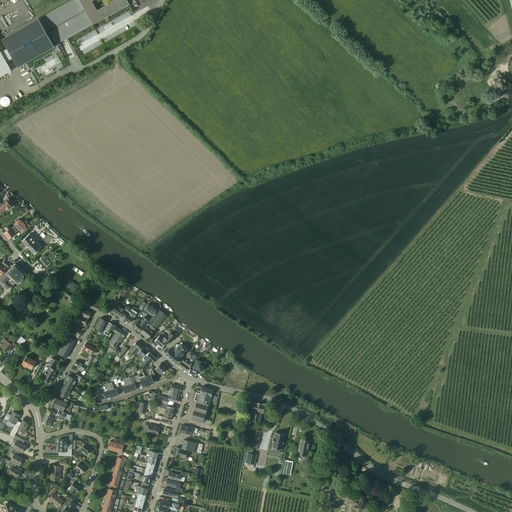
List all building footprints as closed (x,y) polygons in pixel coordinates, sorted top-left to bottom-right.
[(0,77),(94,25),(79,0),(72,0),(0,40),(0,77)] [(79,0),(93,24),(102,19),(129,4),(126,0),(79,0)] [(148,6),(143,10),(146,14),(151,11),(148,6)] [(494,80),(496,83),(493,85),(495,89),(498,87),(500,90),(501,90),(504,89),(504,88),(506,90),(511,87),(508,79),(505,81),(504,79),(503,79),(503,78),(503,79),(500,74),(497,76),(498,78),(494,80)] [(0,100),(0,103),(6,106),(10,100),(2,96),(0,100)] [(10,211),(10,210),(15,207),(10,200),(11,198),(9,195),(5,199),(6,200),(0,205),(0,211),(2,214),(6,210),(8,209),(10,211)] [(21,222),(15,227),(18,230),(19,230),(25,225),(21,222)] [(12,228),(11,227),(8,224),(4,228),(7,231),(4,233),(8,239),(18,230),(14,226),(12,228)] [(30,249),(38,242),(30,234),(22,241),(30,249)] [(0,279),(6,273),(4,271),(10,264),(5,259),(2,263),(0,261),(0,279)] [(0,279),(0,280),(4,283),(5,282),(5,283),(10,278),(11,279),(11,278),(17,283),(22,278),(26,273),(15,263),(6,273),(0,279)] [(132,309),(132,308),(127,305),(123,303),(125,300),(119,296),(115,302),(121,305),(120,306),(120,307),(124,310),(123,311),(127,314),(124,319),(130,323),(134,318),(128,314),(132,309)] [(120,307),(120,306),(114,302),(113,305),(114,306),(111,311),(124,319),(127,314),(123,311),(124,310),(120,307)] [(153,316),(157,310),(149,304),(144,310),(153,316)] [(137,312),(137,311),(137,309),(135,307),(132,308),(132,309),(128,314),(134,318),(137,312)] [(85,326),(91,313),(83,309),(77,322),(85,326)] [(148,338),(153,332),(166,316),(159,309),(146,326),(140,332),(148,338)] [(140,332),(149,321),(144,317),(140,323),(138,321),(134,326),(140,332)] [(101,334),(107,321),(100,318),(94,330),(101,334)] [(112,333),(115,326),(109,322),(105,329),(104,331),(103,331),(101,334),(109,338),(112,333)] [(78,338),(83,330),(75,325),(70,334),(78,338)] [(110,343),(112,344),(117,347),(126,333),(116,326),(114,330),(116,332),(110,343)] [(173,333),(168,340),(170,342),(172,344),(178,337),(173,333)] [(21,336),(17,342),(22,346),(26,340),(21,336)] [(65,358),(74,340),(67,336),(57,354),(65,358)] [(170,342),(168,340),(166,339),(165,341),(161,338),(157,343),(164,349),(170,342)] [(13,349),(16,345),(11,341),(10,343),(4,339),(0,344),(0,347),(6,352),(10,347),(13,349)] [(135,355),(143,346),(137,341),(129,350),(135,355)] [(94,354),(96,349),(86,343),(83,348),(94,354)] [(170,349),(166,354),(176,363),(180,359),(188,350),(180,344),(173,352),(170,349)] [(141,354),(144,356),(149,351),(143,346),(137,352),(140,355),(141,354)] [(185,358),(179,366),(183,369),(189,361),(194,354),(190,351),(186,355),(187,356),(185,358)] [(150,352),(141,361),(147,367),(156,358),(150,352)] [(189,361),(183,369),(186,371),(192,364),(191,363),(193,361),(194,361),(197,357),(194,354),(189,361)] [(91,363),(94,358),(93,358),(94,357),(92,355),(91,356),(87,362),(86,361),(84,364),(89,367),(91,363)] [(36,365),(37,362),(26,356),(22,363),(32,369),(34,364),(36,365)] [(56,371),(53,369),(53,368),(52,368),(51,367),(52,366),(53,367),(54,366),(53,366),(56,361),(57,361),(51,358),(48,364),(48,363),(48,364),(50,365),(49,367),(48,366),(48,367),(49,367),(46,371),(44,374),(42,378),(42,379),(45,380),(45,381),(46,381),(50,383),(50,382),(56,371)] [(190,369),(189,373),(195,375),(198,370),(201,371),(204,366),(200,365),(201,361),(197,359),(192,370),(190,369)] [(86,371),(88,367),(76,360),(74,365),(80,368),(79,370),(82,372),(83,370),(86,371)] [(155,368),(158,371),(159,370),(162,373),(166,368),(161,362),(155,368)] [(149,371),(150,375),(145,377),(148,385),(154,383),(151,376),(154,375),(152,370),(149,371)] [(74,375),(73,378),(68,375),(66,378),(67,378),(65,380),(74,385),(76,380),(79,382),(81,379),(74,375)] [(140,381),(143,387),(148,385),(145,377),(140,379),(139,375),(135,376),(137,382),(140,381)] [(126,378),(131,391),(137,389),(135,383),(132,384),(130,377),(126,378)] [(122,387),(125,393),(131,391),(126,378),(123,379),(125,386),(122,387)] [(63,385),(71,390),(74,385),(65,380),(64,382),(62,385),(63,385)] [(108,383),(112,397),(118,395),(116,388),(114,389),(112,382),(108,383)] [(156,402),(160,403),(160,402),(167,404),(168,399),(178,402),(179,397),(178,397),(180,391),(182,385),(173,382),(171,389),(170,388),(170,391),(170,392),(169,397),(157,394),(156,402)] [(104,392),(106,399),(112,397),(108,383),(105,384),(107,391),(104,392)] [(70,396),(68,395),(71,390),(63,385),(61,387),(59,390),(64,393),(62,396),(69,399),(70,396)] [(197,401),(201,403),(202,399),(203,399),(204,396),(205,396),(207,388),(202,386),(200,390),(197,389),(197,391),(194,390),(191,399),(197,401)] [(207,388),(205,396),(202,403),(208,405),(213,390),(207,388)] [(148,400),(152,400),(156,400),(156,391),(149,390),(148,396),(144,395),(144,399),(149,399),(148,400)] [(191,419),(202,422),(203,423),(204,418),(208,405),(202,403),(205,396),(204,396),(203,399),(202,399),(201,403),(197,401),(191,419)] [(63,411),(67,403),(54,397),(50,405),(63,411)] [(81,412),(82,408),(87,409),(88,409),(88,408),(90,408),(90,405),(75,401),(74,406),(76,406),(75,410),(81,412)] [(140,402),(138,412),(146,413),(147,403),(145,403),(146,401),(143,401),(142,402),(140,402)] [(167,405),(167,404),(160,402),(160,403),(159,407),(166,409),(163,417),(171,419),(174,407),(167,405)] [(260,423),(262,412),(263,413),(265,404),(253,402),(251,410),(252,410),(250,421),(260,423)] [(8,421),(15,424),(20,415),(13,412),(10,418),(6,415),(3,422),(7,424),(8,421)] [(62,417),(65,418),(67,413),(64,412),(62,415),(59,414),(57,419),(58,419),(61,420),(62,417)] [(50,427),(54,418),(58,420),(58,419),(57,419),(59,414),(57,413),(57,414),(56,414),(55,416),(54,415),(53,417),(45,413),(42,419),(44,420),(42,423),(50,427)] [(19,426),(15,424),(10,434),(14,437),(15,435),(18,429),(25,433),(29,424),(22,420),(19,426)] [(147,432),(158,435),(160,427),(149,424),(149,425),(145,424),(143,430),(147,431),(147,432)] [(197,432),(197,428),(182,425),(180,432),(191,434),(192,432),(197,432)] [(258,446),(261,430),(253,429),(250,444),(251,444),(250,447),(257,449),(258,445),(258,446)] [(275,432),(274,438),(273,441),(272,447),(281,449),(283,443),(283,444),(284,440),(283,440),(285,434),(275,432)] [(26,447),(25,446),(19,443),(21,439),(15,435),(14,437),(13,439),(14,440),(10,447),(13,448),(19,452),(21,453),(23,450),(24,450),(25,450),(26,450),(26,449),(26,448),(26,447)] [(64,456),(71,456),(72,448),(67,448),(67,439),(59,439),(59,440),(58,440),(57,443),(58,443),(58,451),(64,451),(64,456)] [(307,456),(310,441),(300,439),(297,454),(307,456)] [(182,448),(197,452),(201,453),(202,450),(203,445),(184,440),(182,448)] [(114,451),(117,443),(110,441),(108,449),(114,451)] [(89,452),(91,449),(85,443),(80,448),(87,454),(88,454),(89,452)] [(117,443),(114,451),(121,452),(123,444),(117,443)] [(173,455),(180,457),(185,458),(187,458),(189,451),(182,449),(175,447),(173,455)] [(14,454),(10,461),(17,465),(17,464),(19,466),(23,459),(17,456),(19,452),(13,448),(10,452),(14,454)] [(148,450),(147,453),(150,454),(149,457),(156,459),(158,453),(151,451),(148,450)] [(248,452),(246,463),(254,464),(256,454),(248,452)] [(116,464),(123,466),(125,457),(122,456),(122,458),(118,457),(116,464)] [(145,459),(148,459),(147,463),(154,464),(156,459),(149,457),(146,456),(145,459)] [(17,465),(10,461),(6,459),(5,461),(9,463),(8,465),(10,466),(8,469),(10,470),(8,474),(17,478),(20,472),(15,468),(17,465)] [(78,474),(80,472),(81,473),(86,468),(80,462),(73,470),(78,474)] [(114,470),(121,472),(123,466),(116,464),(114,470)] [(60,476),(61,466),(53,465),(52,474),(51,474),(51,479),(54,479),(54,480),(55,480),(59,480),(59,476),(60,476)] [(112,477),(119,479),(121,472),(114,470),(112,477)] [(181,471),(180,475),(169,472),(167,477),(184,482),(185,477),(186,478),(187,472),(181,471)] [(139,477),(143,478),(142,481),(149,483),(151,476),(144,474),(144,475),(140,473),(139,477)] [(119,479),(112,477),(110,484),(114,485),(113,486),(117,488),(119,479)] [(167,478),(166,484),(176,487),(175,491),(179,492),(182,493),(183,488),(179,488),(181,481),(167,478)] [(79,489),(81,487),(74,481),(70,486),(71,487),(69,490),(74,494),(75,492),(76,492),(76,491),(77,492),(80,490),(79,489)] [(136,488),(137,488),(136,492),(146,495),(147,488),(141,486),(141,487),(137,486),(136,488)] [(49,493),(52,495),(49,499),(58,506),(63,501),(59,497),(60,495),(58,493),(57,495),(54,493),(58,489),(54,487),(49,493)] [(107,495),(114,497),(116,491),(109,488),(107,495)] [(178,497),(179,492),(175,491),(165,488),(163,493),(174,496),(178,497)] [(137,499),(144,501),(146,495),(136,492),(135,494),(138,495),(137,499)] [(105,502),(112,504),(114,497),(107,495),(105,502)] [(72,511),(74,510),(72,509),(76,504),(72,500),(68,505),(67,505),(63,510),(64,511),(72,511)] [(177,511),(178,509),(179,505),(178,505),(174,503),(172,503),(172,504),(172,505),(170,505),(170,504),(170,503),(161,501),(160,506),(176,511),(177,511)] [(103,508),(110,510),(112,504),(105,502),(103,508)]
